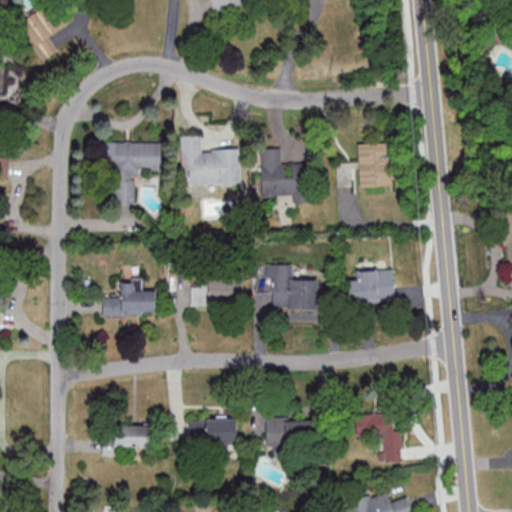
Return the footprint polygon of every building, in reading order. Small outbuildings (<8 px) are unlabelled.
[(211,0),(214,11),(261,0),(211,0)] [(69,25),(61,11),(52,17),(46,7),(19,23),(42,62),(60,51),(51,36),(69,25)] [(181,137),(182,186),(242,185),(242,150),(203,151),(202,136),(181,137)] [(136,170),(160,169),(160,142),(111,142),(111,206),(137,206),(136,170)] [(358,187),(393,187),(393,143),(358,143),(358,187)] [(262,149),(262,198),(309,197),(308,164),(282,164),(281,149),(262,149)] [(292,279),(293,265),(272,265),(271,309),(318,310),(319,280),(292,279)] [(349,302),(396,301),(395,273),(349,274),(349,302)] [(103,315),(157,315),(156,289),(142,290),(142,280),(121,280),(121,296),(103,297),(103,315)] [(191,305),(244,306),(244,281),(192,281),(191,305)] [(401,414),(357,414),(357,436),(383,436),(383,462),(401,462),(401,414)] [(266,447),(311,448),(312,419),(266,418),(266,447)] [(190,419),(190,445),(239,445),(239,419),(190,419)] [(102,455),(121,455),(121,447),(148,447),(148,426),(102,426),(102,455)] [(391,503),(388,494),(338,509),(338,511),(413,511),(409,497),(391,503)]
